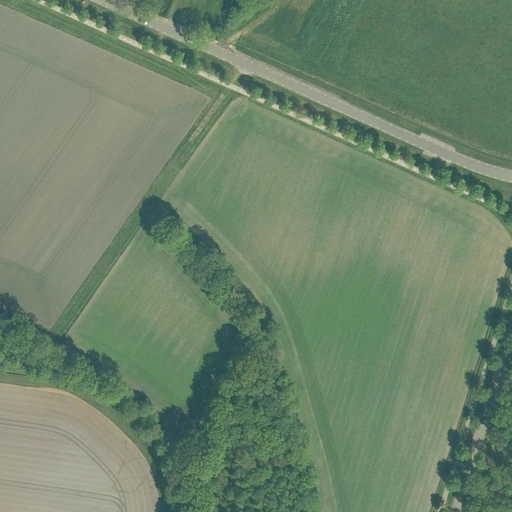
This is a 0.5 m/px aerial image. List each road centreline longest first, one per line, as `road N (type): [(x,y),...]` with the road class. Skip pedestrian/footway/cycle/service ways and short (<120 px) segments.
road 1 (tertiary): [(511,175),(105,0)]
road 2 (tertiary): [(455,511),(511,334)]
